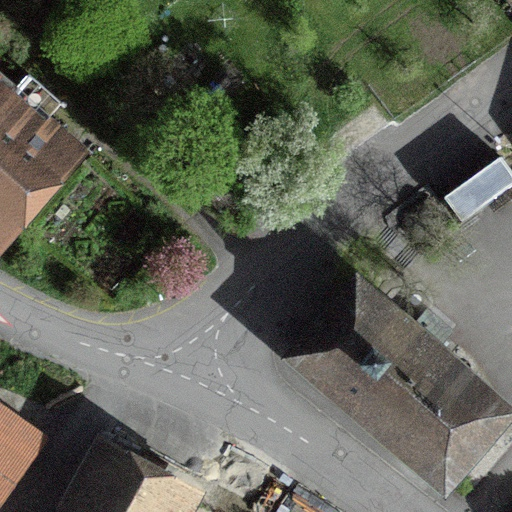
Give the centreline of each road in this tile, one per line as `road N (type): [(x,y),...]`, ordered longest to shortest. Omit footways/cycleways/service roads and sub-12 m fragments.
road 1 (residential): [(511,76),(303,237),(159,373)]
road 2 (residential): [(401,511),(333,456),(159,373)]
road 3 (residential): [(159,373),(0,310)]
